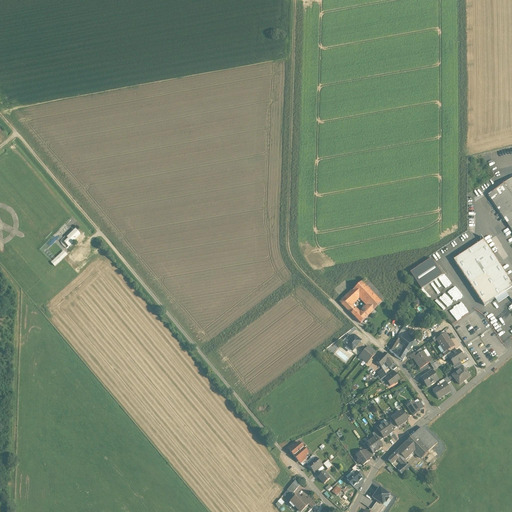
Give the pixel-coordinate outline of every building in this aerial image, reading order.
[(511,180),(489,196),(511,231),(511,180)] [(67,237),(69,239),(65,242),(69,246),(72,243),(72,242),(79,235),(76,231),(71,236),(70,235),(67,237)] [(484,242),(454,261),(484,307),(511,288),(511,282),(482,237),(481,237),(484,242)] [(431,260),(410,274),(421,290),(442,276),(431,260)] [(380,296),(366,281),(363,284),(377,299),(380,296)] [(361,282),(352,291),(359,298),(368,308),(372,312),(374,310),(381,303),(377,299),(363,284),(361,282)] [(352,291),(340,303),(349,312),(353,308),(351,306),(359,298),(352,291)] [(358,313),(353,308),(349,312),(354,317),(358,313)] [(364,310),(359,315),(358,313),(354,317),(360,324),(369,315),(364,310)] [(407,329),(404,327),(399,335),(402,337),(405,332),(407,329)] [(402,337),(399,335),(389,351),(392,354),(394,351),(394,350),(399,342),(403,344),(409,336),(405,332),(402,337)] [(349,342),(346,345),(346,346),(345,347),(352,353),(354,350),(360,343),(362,341),(355,335),(351,339),(349,342)] [(454,347),(445,335),(441,338),(437,341),(440,347),(444,353),(445,353),(447,351),(454,347)] [(412,338),(409,336),(403,344),(405,346),(403,350),(407,353),(412,345),(415,340),(412,338)] [(365,347),(360,343),(354,350),(359,354),(361,351),(365,347)] [(364,353),(360,358),(367,364),(371,359),(375,354),(368,348),(364,353)] [(403,350),(400,355),(398,354),(394,351),(392,354),(396,357),(402,361),(407,353),(403,350)] [(453,354),(449,358),(451,362),(461,355),(459,351),(453,354)] [(426,359),(422,353),(417,356),(411,360),(413,359),(420,370),(429,364),(432,362),(429,358),(426,359)] [(390,359),(384,354),(376,363),(381,368),(385,364),(390,369),(392,367),(394,365),(390,359)] [(461,355),(451,362),(454,366),(460,362),(461,362),(464,360),(461,355)] [(371,359),(367,364),(365,366),(367,368),(373,361),(371,359)] [(431,366),(434,371),(440,367),(436,362),(434,364),(431,366)] [(386,375),(381,368),(380,369),(378,370),(376,371),(378,374),(379,374),(383,379),(386,376),(386,375)] [(452,377),(453,378),(459,385),(470,377),(463,368),(457,372),(452,377)] [(383,379),(381,380),(380,381),(382,384),(386,381),(394,374),(392,371),(386,376),(383,379)] [(432,372),(421,379),(427,388),(438,381),(432,372)] [(394,374),(386,381),(390,386),(393,384),(394,384),(396,383),(396,382),(399,380),(395,374),(394,374)] [(445,383),(432,391),(438,400),(451,392),(447,385),(445,383)] [(352,391),(345,395),(348,400),(350,399),(348,396),(354,393),(352,391)] [(413,403),(407,408),(413,417),(419,412),(419,411),(415,406),(413,403)] [(424,408),(420,403),(415,406),(419,411),(424,408)] [(401,412),(396,415),(403,425),(407,421),(407,420),(403,415),(401,412)] [(403,425),(396,415),(391,419),(397,428),(398,428),(403,425)] [(389,426),(387,423),(382,427),(388,436),(393,432),(392,431),(389,426)] [(388,436),(382,427),(377,430),(379,433),(383,439),(388,436)] [(421,428),(413,436),(428,452),(437,444),(421,428)] [(377,435),(375,432),(372,435),(375,438),(378,442),(381,441),(377,435)] [(428,452),(413,436),(409,440),(412,443),(408,446),(414,452),(421,459),(428,452)] [(378,442),(375,438),(370,441),(378,451),(382,448),(378,442)] [(366,444),(369,449),(373,454),(378,451),(370,441),(366,444)] [(405,443),(396,452),(403,460),(405,461),(414,452),(408,446),(405,443)] [(291,450),(289,451),(294,457),(303,449),(299,444),(296,446),(291,450)] [(303,449),(294,457),(298,462),(299,461),(305,457),(308,454),(303,449)] [(367,450),(366,450),(364,452),(369,460),(372,458),(367,450)] [(363,452),(356,456),(358,459),(357,460),(357,461),(358,463),(360,463),(363,466),(369,461),(369,460),(364,452),(363,452)] [(403,460),(396,452),(388,461),(392,465),(397,459),(400,463),(403,460)] [(316,459),(313,462),(308,467),(315,474),(323,467),(316,459)] [(403,466),(398,471),(401,475),(410,467),(407,463),(403,466)] [(329,478),(324,472),(318,478),(320,481),(320,480),(324,485),(328,482),(330,480),(329,478)] [(356,473),(347,480),(353,487),(362,479),(357,473),(356,472),(356,473)] [(296,480),(287,491),(292,495),(301,484),(296,480)] [(346,486),(342,491),(345,494),(350,489),(346,486)] [(337,497),(342,491),(336,487),(332,493),(337,497)] [(377,502),(382,506),(383,506),(385,503),(386,503),(388,499),(387,499),(390,496),(380,488),(372,499),(377,502)] [(302,503),(297,497),(290,503),(299,511),(301,511),(308,505),(310,504),(307,501),(305,500),(302,503)] [(316,506),(309,498),(307,501),(310,504),(308,505),(312,509),(316,506)] [(371,510),(373,511),(380,511),(385,507),(383,506),(382,506),(377,502),(371,510)]
